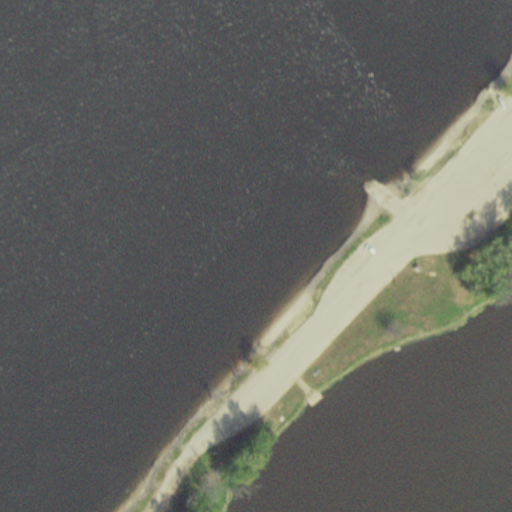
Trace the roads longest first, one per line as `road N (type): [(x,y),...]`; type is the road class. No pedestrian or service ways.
road 1 (residential): [(511,131),(222,409)]
road 2 (residential): [(137,511),(139,500),(222,409)]
